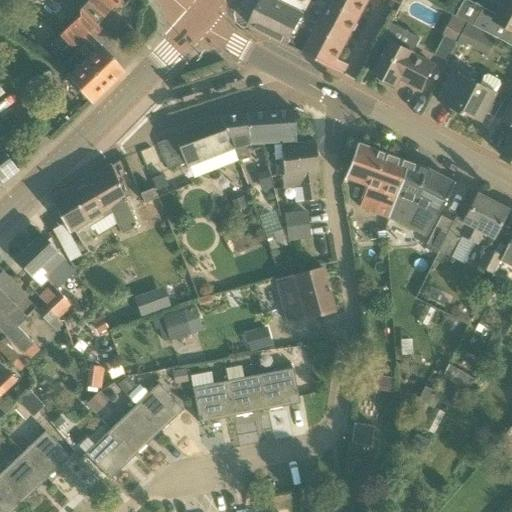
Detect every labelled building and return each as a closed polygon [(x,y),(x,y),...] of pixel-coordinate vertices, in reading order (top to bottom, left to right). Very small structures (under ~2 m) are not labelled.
[(80,10),(89,0),(58,0),(77,17),(77,13),(80,10)] [(97,24),(120,0),(89,0),(80,10),(77,13),(77,17),(79,18),(63,32),(79,49),(93,36),(94,36),(101,29),(97,24)] [(304,53),(333,0),(263,0),(250,26),(304,53)] [(337,59),(338,57),(368,0),(333,0),(304,53),(344,74),(349,65),(337,59)] [(511,0),(505,0),(498,15),(483,8),(468,0),(464,0),(456,16),(469,22),(479,28),(509,44),(510,43),(506,41),(511,30),(511,29),(511,0)] [(467,22),(454,15),(443,36),(456,43),(467,22)] [(471,43),(479,28),(469,22),(459,42),(469,47),(470,45),(471,43)] [(92,37),(94,36),(93,36),(79,49),(63,32),(50,44),(62,58),(74,46),(78,50),(87,59),(67,78),(91,104),(125,71),(92,37)] [(392,41),(375,74),(397,86),(401,78),(423,89),(435,66),(413,54),(414,53),(392,41)] [(486,76),(482,84),(480,83),(479,85),(453,71),(438,101),(466,115),(467,114),(483,122),(503,85),(500,80),(490,75),(486,76)] [(0,76),(0,95),(8,90),(0,76)] [(192,90),(193,90),(192,88),(191,89),(191,90),(180,93),(184,103),(194,99),(194,100),(196,100),(195,98),(192,90)] [(511,101),(502,121),(511,125),(511,133),(508,141),(511,142),(502,157),(511,162),(511,101)] [(296,143),(297,143),(295,111),(247,114),(250,144),(281,143),(282,155),(297,153),(296,143)] [(245,145),(250,144),(247,114),(221,117),(238,161),(239,161),(250,156),(245,145)] [(191,166),(196,178),(238,161),(221,117),(174,136),(174,137),(158,143),(170,169),(184,162),(186,167),(191,166)] [(297,153),(282,155),(283,160),(285,173),(281,174),(281,176),(282,181),(283,181),(284,189),(295,188),(297,203),(305,202),(318,200),(314,171),(319,171),(316,141),(297,144),(297,143),(296,143),(297,153)] [(389,218),(409,163),(357,144),(345,178),(368,186),(360,208),(389,218)] [(0,184),(17,172),(0,149),(0,184)] [(279,161),(275,161),(277,177),(281,176),(281,174),(285,173),(283,160),(279,161)] [(454,183),(426,169),(409,163),(389,218),(399,221),(427,237),(454,183)] [(49,198),(51,200),(69,233),(74,230),(84,246),(96,238),(87,223),(111,209),(122,234),(136,228),(111,165),(49,198)] [(259,185),(263,184),(271,182),(268,171),(257,174),(259,185)] [(151,179),(157,191),(168,187),(163,174),(151,179)] [(154,188),(140,194),(144,203),(158,198),(154,188)] [(493,237),(507,211),(477,195),(464,221),(455,217),(453,222),(438,251),(451,257),(461,236),(477,244),(482,232),(493,237)] [(232,201),(235,211),(246,207),(243,197),(232,201)] [(286,215),(289,240),(309,238),(305,212),(286,215)] [(438,251),(453,222),(442,217),(427,244),(438,251)] [(42,287),(68,262),(57,251),(41,235),(15,260),(42,287)] [(511,238),(502,257),(501,261),(511,266),(511,238)] [(494,274),(501,261),(502,257),(487,249),(478,266),(494,274)] [(287,323),(335,311),(323,268),(276,281),(283,309),(287,323)] [(33,344),(16,326),(35,307),(24,296),(25,295),(2,273),(0,274),(0,311),(6,318),(0,323),(0,330),(6,336),(23,354),(33,344)] [(45,303),(57,316),(68,306),(56,293),(45,303)] [(141,317),(150,314),(144,294),(135,297),(141,317)] [(48,324),(57,316),(45,303),(36,311),(48,324)] [(170,341),(203,330),(195,305),(162,316),(163,318),(153,321),(156,329),(159,328),(163,341),(169,339),(170,341)] [(109,329),(102,318),(92,324),(98,335),(109,329)] [(261,349),(274,347),(272,334),(258,337),(261,349)] [(0,349),(13,363),(23,354),(6,336),(0,341),(0,349)] [(310,384),(307,350),(295,351),(298,385),(310,384)] [(441,377),(466,392),(474,380),(449,365),(441,377)] [(101,388),(104,370),(104,368),(90,366),(87,386),(101,388)] [(260,375),(266,410),(300,403),(293,368),(260,375)] [(185,369),(174,371),(176,384),(187,382),(185,369)] [(0,387),(5,392),(6,391),(16,381),(8,372),(0,379),(0,387)] [(359,388),(376,390),(378,376),(361,374),(359,388)] [(233,417),(266,410),(260,375),(226,382),(233,417)] [(136,386),(129,376),(118,384),(125,394),(136,386)] [(444,380),(434,396),(453,407),(463,391),(444,380)] [(199,423),(233,417),(226,382),(192,390),(199,423)] [(134,407),(159,433),(184,409),(160,383),(134,407)] [(420,402),(428,406),(435,392),(425,387),(418,401),(420,402)] [(20,404),(33,418),(45,406),(32,393),(20,404)] [(106,403),(97,394),(87,404),(96,413),(106,403)] [(134,457),(159,433),(134,407),(110,431),(134,457)] [(58,430),(66,422),(61,417),(53,425),(58,430)] [(374,426),(354,424),(351,443),(371,447),(374,426)] [(21,454),(46,480),(71,457),(45,430),(21,454)] [(110,480),(134,457),(110,431),(85,454),(110,480)] [(0,481),(21,504),(46,480),(21,454),(0,473),(0,481)] [(0,511),(12,511),(21,504),(0,481),(0,511)] [(364,500),(348,500),(348,508),(364,508),(364,500)]
